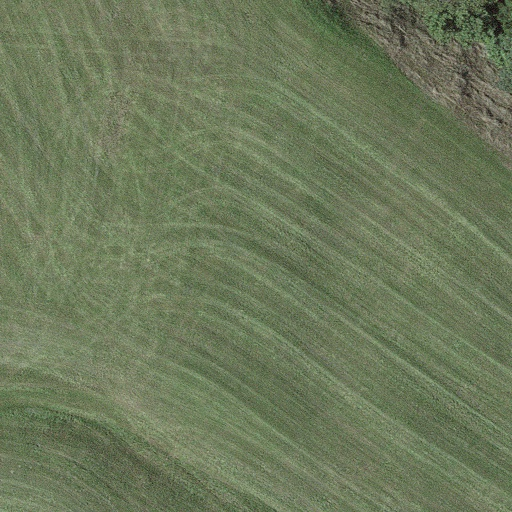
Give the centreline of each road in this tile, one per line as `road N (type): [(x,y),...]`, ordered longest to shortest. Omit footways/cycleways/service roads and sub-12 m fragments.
road 1 (track): [(172,418),(193,384),(195,347),(270,123),(252,0)]
road 2 (track): [(172,418),(0,398)]
